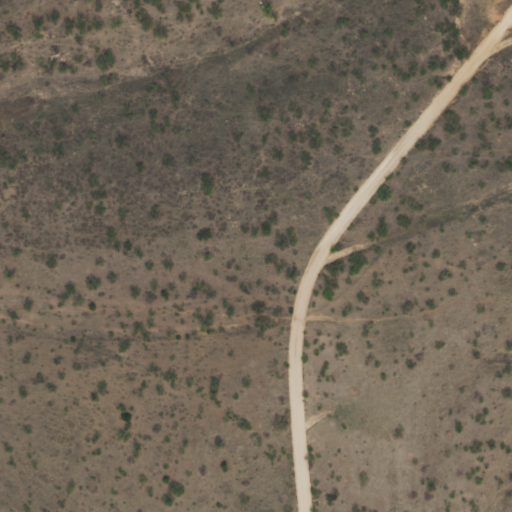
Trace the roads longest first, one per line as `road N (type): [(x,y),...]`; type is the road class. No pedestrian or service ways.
road 1 (residential): [(0,349),(182,373),(400,274),(432,274),(511,196)]
road 2 (residential): [(426,511),(432,274)]
road 3 (residential): [(344,511),(182,373)]
